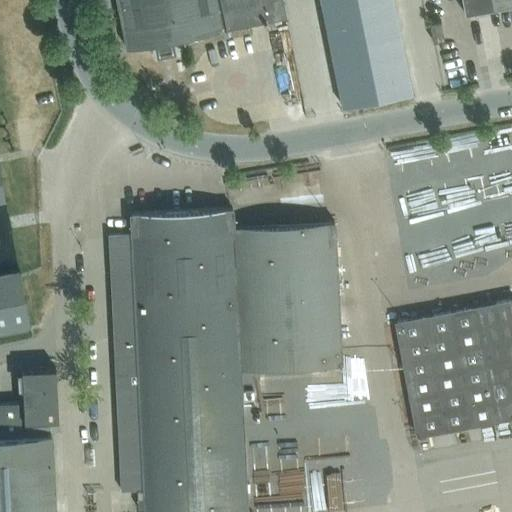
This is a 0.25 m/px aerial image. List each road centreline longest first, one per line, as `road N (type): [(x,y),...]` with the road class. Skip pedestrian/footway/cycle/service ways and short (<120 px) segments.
road 1 (unclassified): [(79,511),(67,202),(115,103)]
road 2 (unclassified): [(115,103),(158,136),(217,152),(511,103)]
